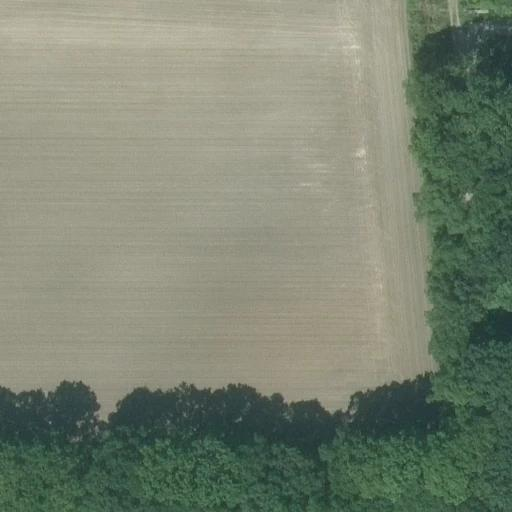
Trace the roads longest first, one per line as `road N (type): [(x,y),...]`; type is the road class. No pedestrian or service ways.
road 1 (track): [(0,481),(484,486)]
road 2 (track): [(484,486),(451,42)]
